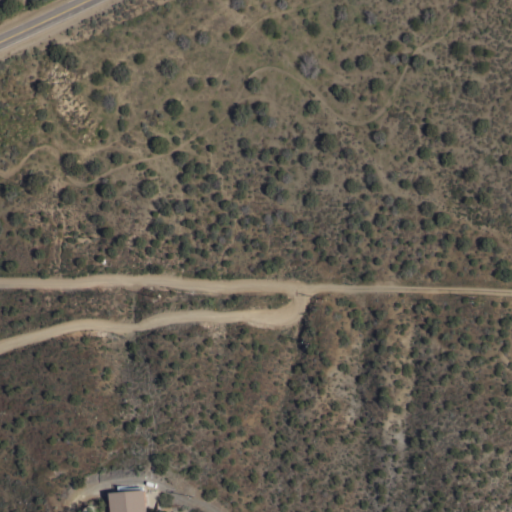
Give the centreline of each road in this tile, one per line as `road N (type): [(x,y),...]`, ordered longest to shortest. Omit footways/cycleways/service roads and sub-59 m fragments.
road 1 (track): [(302,284),(296,305),(282,316),(69,324),(0,348),(70,506),(93,485),(141,479),(219,511)]
road 2 (track): [(0,280),(511,289)]
